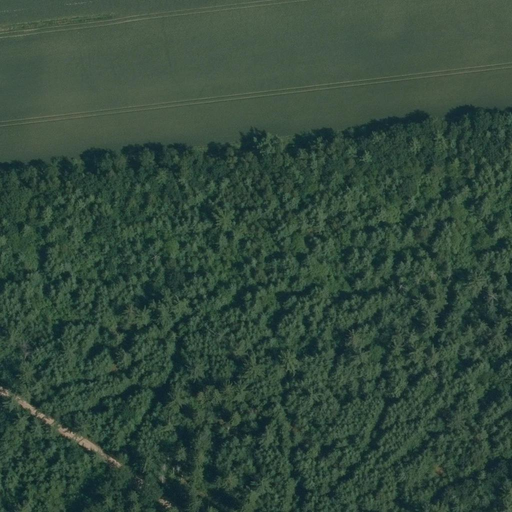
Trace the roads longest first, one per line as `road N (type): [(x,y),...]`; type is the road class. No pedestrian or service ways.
road 1 (track): [(511,119),(0,182)]
road 2 (track): [(169,511),(0,396)]
